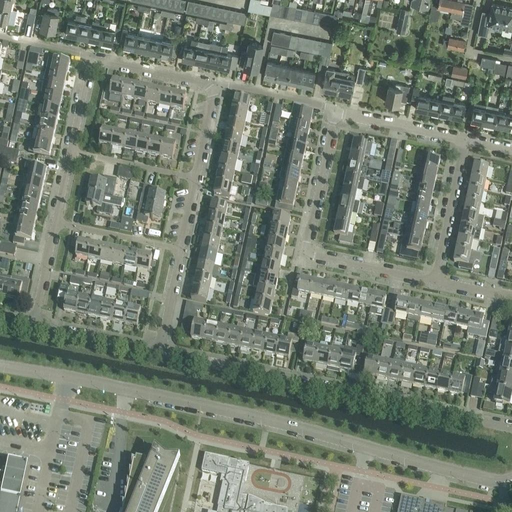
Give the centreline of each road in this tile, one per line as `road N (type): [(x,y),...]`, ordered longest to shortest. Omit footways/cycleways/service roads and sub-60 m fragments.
road 1 (tertiary): [(509,484),(289,424),(0,365)]
road 2 (residential): [(511,429),(163,351)]
road 3 (residential): [(434,282),(304,254),(334,112)]
road 4 (residential): [(434,282),(465,140)]
road 5 (residential): [(465,140),(334,112)]
road 6 (residential): [(163,351),(34,325)]
road 7 (residential): [(184,250),(56,222)]
road 8 (residential): [(198,179),(71,151)]
road 9 (residential): [(217,87),(91,60)]
